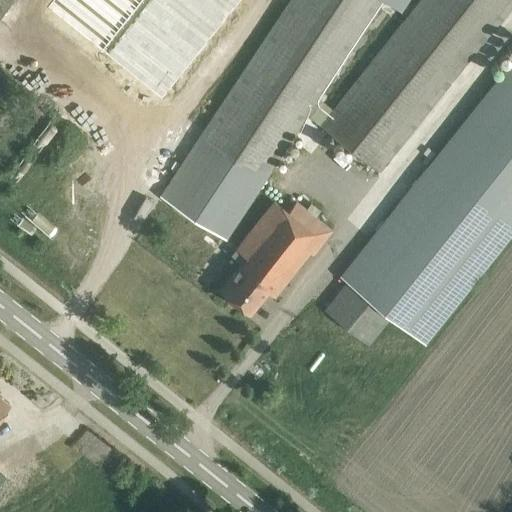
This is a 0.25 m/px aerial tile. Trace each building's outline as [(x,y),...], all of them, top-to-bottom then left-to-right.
[(16,6),(10,2),(11,0),(0,0),(0,15),(3,12),(9,16),(16,6)] [(53,0),(48,7),(162,99),(241,0),(53,0)] [(289,0),(161,197),(224,239),(305,113),(317,122),(310,131),(321,140),(328,131),(378,170),(511,0),(420,0),(333,110),(317,97),(379,0),(387,0),(401,9),(407,0),(289,0)] [(428,115),(441,125),(494,57),(481,47),(428,115)] [(511,58),(362,247),(340,275),(347,280),(390,315),(424,342),(511,231),(511,58)] [(5,77),(0,83),(0,91),(6,97),(16,86),(5,77)] [(242,261),(220,289),(248,312),(266,289),(273,295),(309,250),(312,253),(331,229),(315,216),(320,209),(310,202),(305,208),(295,200),(287,210),(274,200),(232,253),(242,261)] [(0,413),(9,403),(0,395),(0,413)]
